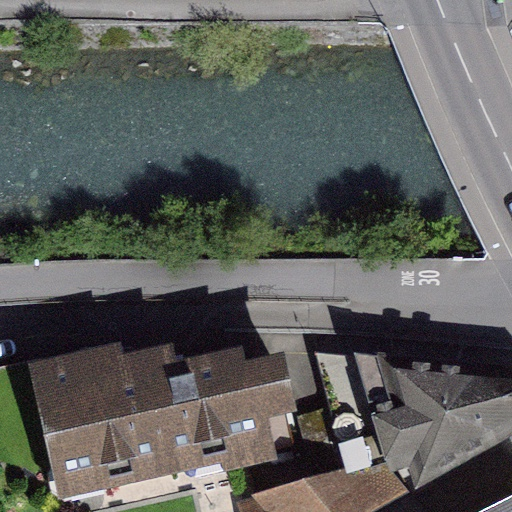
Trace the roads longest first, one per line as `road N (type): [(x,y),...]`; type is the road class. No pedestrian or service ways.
road 1 (residential): [(0,282),(293,268),(511,282)]
road 2 (secondary): [(438,0),(511,166)]
